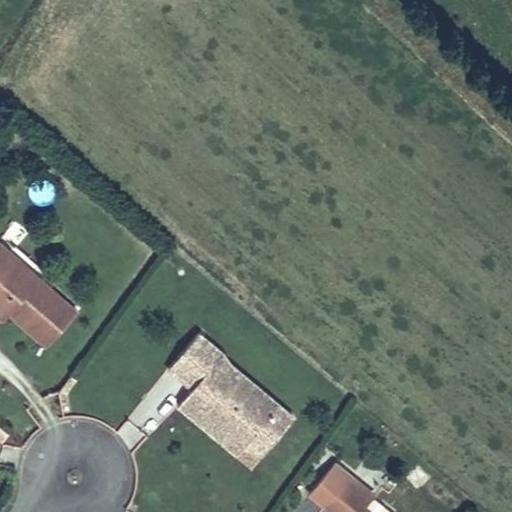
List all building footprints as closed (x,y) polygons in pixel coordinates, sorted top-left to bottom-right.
[(0,305),(9,313),(47,345),(76,311),(37,277),(32,283),(3,258),(8,252),(0,244),(0,305)] [(32,283),(37,277),(8,252),(3,258),(32,283)] [(0,305),(0,317),(3,320),(9,313),(0,305)] [(242,446),(278,405),(229,363),(224,369),(215,361),(222,353),(197,332),(168,367),(192,387),(198,393),(195,397),(195,406),(242,446)] [(224,369),(229,363),(222,353),(215,361),(224,369)] [(235,455),(242,446),(195,406),(195,397),(198,393),(192,387),(177,405),(235,455)] [(242,446),(258,459),(293,418),(278,405),(242,446)] [(345,479),(323,506),(330,511),(370,511),(365,507),(371,499),(345,479)]
